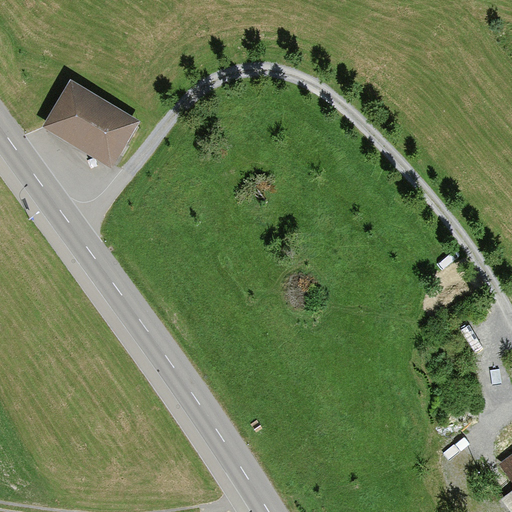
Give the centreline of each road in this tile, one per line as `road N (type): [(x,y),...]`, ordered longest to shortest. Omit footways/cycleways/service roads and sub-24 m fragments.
road 1 (track): [(75,230),(108,200),(175,108),(219,70),(278,60),(331,89),(430,195),(511,310)]
road 2 (tertiary): [(270,511),(0,124)]
